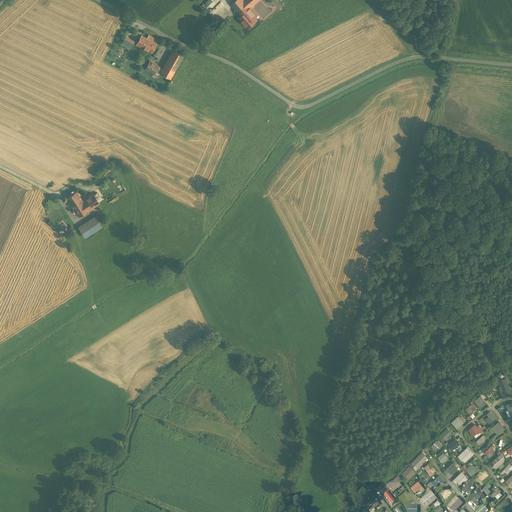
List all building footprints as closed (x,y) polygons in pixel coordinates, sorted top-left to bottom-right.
[(252,0),(255,0),(257,2),(259,0),(235,0),(231,5),(238,12),(252,0)] [(255,0),(252,0),(238,12),(241,16),(250,26),(257,19),(255,17),(258,15),(251,7),(257,2),(255,0)] [(250,26),(241,16),(238,18),(247,28),(250,26)] [(147,37),(141,34),(136,44),(151,52),(158,39),(148,34),(147,37)] [(135,41),(126,36),(121,44),(130,49),(135,41)] [(184,53),(174,48),(163,68),(160,73),(171,78),(184,53)] [(163,68),(149,60),(143,68),(153,74),(156,70),(160,73),(163,68)] [(112,160),(101,173),(103,175),(113,164),(115,162),(112,160)] [(123,183),(118,186),(121,192),(126,189),(123,183)] [(83,201),(76,191),(66,198),(78,217),(88,210),(99,203),(96,198),(93,195),(83,201)] [(100,213),(78,227),(85,237),(107,223),(100,213)] [(507,376),(499,379),(503,392),(511,390),(507,376)] [(485,391),(490,395),(495,389),(490,385),(485,391)] [(477,396),(474,399),(481,407),(487,401),(481,394),(478,398),(477,396)] [(501,405),(504,409),(511,405),(508,401),(501,405)] [(473,402),(466,408),(471,414),(478,408),(473,402)] [(486,418),(491,423),(498,416),(491,410),(488,413),(490,415),(486,418)] [(452,421),(458,428),(465,421),(459,415),(452,421)] [(496,430),(499,434),(507,428),(500,420),(490,428),(494,432),(496,430)] [(485,430),(480,424),(478,425),(476,423),(469,429),(477,438),(485,430)] [(446,439),(454,432),(448,427),(441,434),(446,439)] [(484,439),(487,436),(485,433),(477,440),(482,445),(486,441),(484,439)] [(451,446),(449,447),(452,450),(462,444),(457,438),(449,443),(451,446)] [(438,439),(432,445),(436,449),(439,446),(441,447),(444,444),(438,439)] [(494,447),(495,445),(493,443),(485,451),(490,456),(497,449),(494,447)] [(468,446),(459,455),(465,462),(475,453),(468,446)] [(417,469),(430,457),(423,450),(411,462),(417,469)] [(498,452),(500,454),(492,461),(497,467),(508,458),(500,450),(498,452)] [(444,451),(438,456),(442,462),(449,457),(444,451)] [(450,476),(461,465),(456,459),(444,470),(450,476)] [(428,463),(425,466),(432,475),(435,472),(428,463)] [(472,463),(468,467),(465,463),(462,466),(466,470),(467,469),(473,475),(481,468),(478,465),(475,467),(472,463)] [(511,464),(510,463),(501,471),(504,473),(506,471),(508,473),(511,468),(511,464)] [(410,464),(402,472),(409,479),(417,471),(410,464)] [(463,470),(454,479),(461,486),(470,477),(463,470)] [(398,474),(387,485),(395,492),(403,485),(400,482),(403,479),(398,474)] [(440,483),(442,485),(447,481),(440,474),(430,484),(435,488),(440,483)] [(481,486),(484,483),(478,477),(475,479),(481,486)] [(473,486),(475,483),(473,481),(463,490),(469,495),(476,488),(473,486)] [(419,482),(412,488),(419,496),(426,490),(419,482)] [(484,489),(489,495),(492,493),(489,490),(492,486),(490,484),(484,489)] [(382,490),(393,504),(397,501),(386,487),(382,490)] [(500,493),(502,492),(499,489),(491,497),(494,499),(496,497),(499,500),(503,496),(500,493)] [(427,508),(438,499),(432,491),(421,499),(427,508)] [(446,493),(441,498),(446,503),(451,498),(446,493)] [(479,494),(472,501),(476,506),(484,499),(479,494)] [(500,505),(503,508),(509,501),(506,498),(500,505)] [(377,506),(380,504),(378,502),(370,507),(373,511),(378,509),(377,506)] [(485,503),(476,510),(477,511),(485,511),(489,510),(486,507),(488,506),(485,503)]
